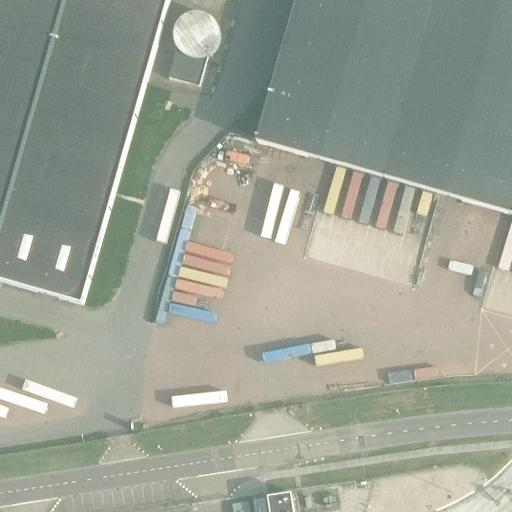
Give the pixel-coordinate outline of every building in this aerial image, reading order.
[(0,0),(0,283),(82,307),(138,109),(168,0),(0,0)] [(511,0),(298,0),(258,144),(511,216),(511,0)] [(178,51),(169,80),(200,88),(209,58),(205,60),(201,61),(196,61),(192,60),(188,59),(184,57),(180,54),(178,51)] [(295,511),(293,494),(268,497),(270,511),(295,511)] [(267,511),(265,500),(252,502),(253,511),(267,511)]
